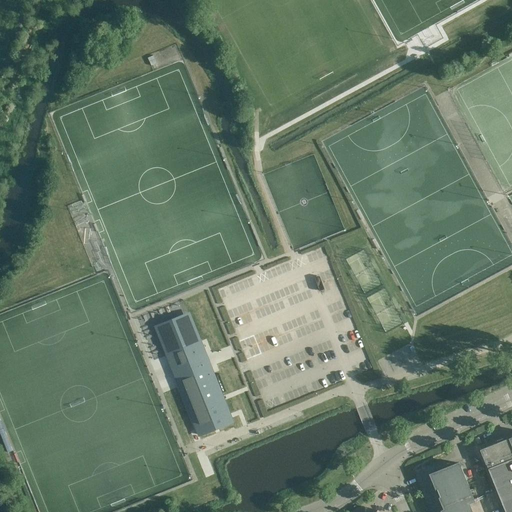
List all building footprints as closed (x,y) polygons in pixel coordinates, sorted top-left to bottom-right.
[(159,327),(170,354),(167,355),(173,369),(175,368),(180,379),(178,380),(200,435),(233,422),(211,367),(209,368),(204,356),(206,355),(201,341),(199,342),(193,329),(188,315),(159,327)] [(0,433),(8,453),(13,451),(0,419),(0,433)] [(511,511),(511,436),(480,449),(486,464),(487,463),(506,511),(511,511)] [(432,474),(432,475),(438,488),(441,496),(446,509),(446,510),(468,501),(468,502),(473,499),(459,463),(432,474)] [(472,511),(468,502),(468,501),(446,510),(446,509),(443,510),(444,511),(472,511)]
